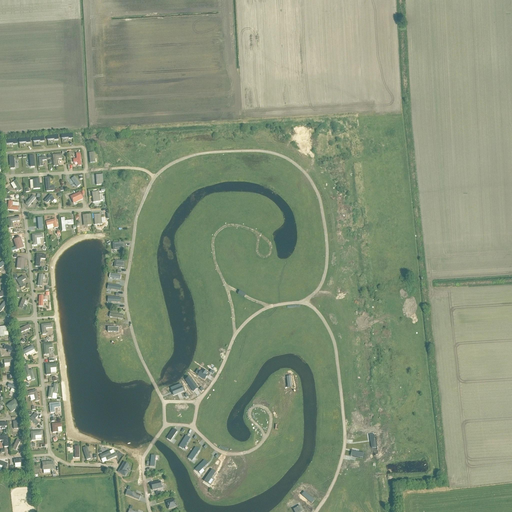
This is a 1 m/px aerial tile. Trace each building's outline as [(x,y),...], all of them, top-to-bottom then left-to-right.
[(76,160),(73,160),(73,164),(77,163),(78,167),(81,166),(80,160),(81,159),(80,154),(76,155),(76,160)] [(62,155),(52,156),(53,167),(58,167),(57,160),(62,160),(62,155)] [(46,158),(38,159),(40,167),(43,167),(42,162),(47,161),(46,158)] [(75,178),(72,180),(77,188),(80,186),(75,178)] [(45,179),(46,193),(55,192),(55,187),(51,188),(50,179),(45,179)] [(17,181),(13,183),(19,193),(22,191),(17,181)] [(92,193),(93,203),(100,202),(99,192),(92,193)] [(80,193),(70,198),(73,204),(83,200),(80,193)] [(33,196),(25,205),(28,208),(36,199),(33,196)] [(50,196),(44,202),(47,205),(50,202),(52,204),(55,200),(50,196)] [(8,202),(7,211),(18,212),(18,208),(12,207),(13,202),(8,202)] [(94,216),(95,226),(102,225),(101,215),(94,216)] [(82,216),(84,227),(91,226),(90,216),(82,216)] [(19,218),(8,219),(9,229),(13,229),(12,223),(19,222),(19,218)] [(61,219),(62,232),(65,231),(65,226),(73,225),(73,221),(65,222),(64,219),(61,219)] [(45,223),(47,227),(53,225),(54,230),(58,228),(56,220),(45,223)] [(32,236),(33,247),(37,246),(36,239),(43,239),(42,235),(32,236)] [(13,241),(17,251),(24,248),(20,239),(13,241)] [(36,255),(35,268),(40,268),(40,260),(45,260),(46,256),(36,255)] [(17,259),(16,269),(24,270),(25,260),(17,259)] [(16,281),(21,290),(25,288),(21,282),(25,280),(24,277),(16,281)] [(39,297),(38,307),(43,308),(43,301),(47,302),(47,298),(43,298),(43,297),(39,297)] [(41,326),(42,336),(46,335),(46,330),(52,329),(52,325),(41,326)] [(43,345),(44,356),(49,355),(48,349),(53,349),(52,344),(43,345)] [(32,347),(22,352),(24,356),(35,350),(32,347)] [(216,360),(206,356),(203,364),(212,368),(216,360)] [(15,360),(4,361),(4,365),(11,364),(11,369),(16,369),(15,360)] [(45,365),(46,374),(50,374),(50,369),(56,369),(56,364),(45,365)] [(316,370),(318,374),(330,370),(328,366),(316,370)] [(28,368),(24,369),(27,379),(30,378),(31,382),(35,380),(32,371),(29,372),(28,368)] [(197,376),(204,381),(207,376),(206,375),(208,373),(203,370),(202,372),(200,371),(197,376)] [(187,384),(193,393),(198,390),(191,381),(187,384)] [(49,388),(48,399),(52,399),(52,395),(56,395),(58,385),(54,385),(53,389),(49,388)] [(173,397),(184,392),(182,387),(171,391),(173,397)] [(36,391),(27,394),(28,397),(34,396),(35,402),(39,401),(36,391)] [(6,407),(11,414),(20,407),(15,400),(6,407)] [(49,405),(50,414),(55,414),(54,409),(60,408),(60,404),(49,405)] [(35,414),(29,420),(36,427),(39,424),(35,420),(38,417),(35,414)] [(20,422),(13,423),(14,430),(21,430),(20,422)] [(61,424),(52,425),(53,434),(57,433),(56,429),(61,428),(61,424)] [(356,428),(358,432),(363,430),(363,431),(369,429),(367,424),(356,428)] [(336,425),(323,425),(323,430),(331,430),(331,436),(336,436),(336,425)] [(167,439),(170,441),(173,438),(177,432),(173,430),(167,439)] [(31,433),(31,442),(35,441),(35,437),(42,436),(41,432),(31,433)] [(8,437),(0,437),(0,441),(2,442),(2,444),(4,444),(4,448),(8,448),(8,437)] [(186,437),(179,447),(182,449),(185,446),(190,439),(186,437)] [(17,440),(12,450),(16,452),(21,442),(17,440)] [(284,449),(280,446),(277,450),(288,457),(290,454),(284,449)] [(82,449),(86,461),(90,459),(87,448),(82,449)] [(195,448),(188,459),(191,461),(194,457),(194,458),(199,451),(195,448)] [(99,457),(101,460),(105,458),(107,462),(117,457),(113,450),(99,457)] [(333,455),(321,450),(319,454),(331,459),(333,455)] [(268,456),(264,459),(273,469),(276,467),(271,461),(272,460),(268,456)] [(25,460),(14,461),(14,465),(21,464),(21,469),(26,468),(25,460)] [(8,465),(0,461),(0,466),(3,467),(1,472),(5,473),(8,465)] [(204,461),(195,470),(198,473),(201,470),(207,465),(204,461)] [(53,462),(42,463),(42,471),(53,471),(53,462)] [(124,463),(118,473),(125,478),(128,473),(125,471),(129,466),(124,463)] [(262,472),(259,466),(255,468),(260,480),(264,479),(261,472),(262,472)] [(216,474),(212,471),(205,481),(208,483),(211,480),(216,474)] [(218,483),(222,485),(224,480),(226,478),(229,473),(224,471),(224,472),(218,483)] [(253,478),(250,473),(246,475),(252,487),(255,485),(252,478),(253,478)] [(235,488),(235,493),(243,492),(241,481),(234,482),(235,486),(234,486),(235,488)] [(318,490),(309,481),(306,485),(309,487),(309,488),(315,493),(318,490)] [(151,484),(152,491),(162,489),(160,482),(151,484)] [(127,491),(125,496),(138,501),(140,497),(132,494),(133,493),(127,491)] [(314,502),(304,493),(301,496),(312,505),(314,502)] [(165,502),(168,511),(177,508),(174,499),(165,502)] [(370,511),(369,499),(365,500),(351,501),(346,501),(347,511),(354,510),(353,511),(370,511)]
